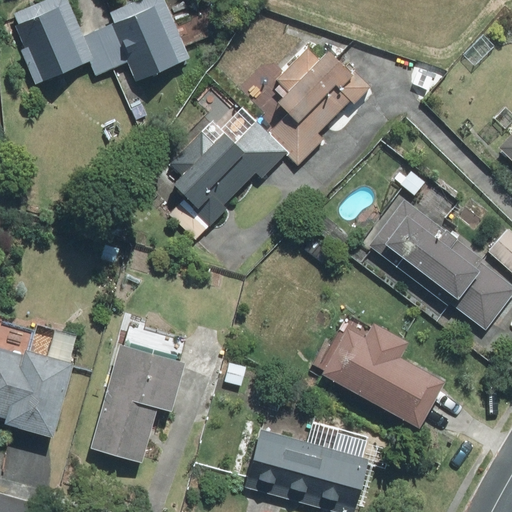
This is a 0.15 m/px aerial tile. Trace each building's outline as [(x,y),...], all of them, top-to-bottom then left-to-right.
[(79,37),(61,0),(54,0),(10,21),(43,90),(93,66),(79,37)] [(98,28),(79,37),(93,66),(98,77),(126,64),(138,89),(191,64),(160,0),(141,0),(95,22),(98,28)] [(280,121),(266,135),(286,155),(298,166),(322,141),(315,134),(344,104),(348,108),(368,87),(352,71),(342,81),(305,47),(267,86),(282,100),(271,112),(280,121)] [(218,130),(210,122),(157,177),(181,200),(164,218),(189,242),(255,172),(263,179),(286,155),(266,135),(239,109),(218,130)] [(511,130),(493,149),(511,168),(511,130)] [(511,285),(399,206),(368,250),(486,334),(511,297),(511,285)] [(511,231),(506,226),(482,255),(511,279),(511,231)] [(401,346),(347,319),(317,377),(417,427),(439,384),(393,360),(401,346)] [(128,354),(113,350),(86,455),(138,469),(152,412),(168,416),(187,342),(134,328),(128,354)] [(0,420),(3,421),(0,433),(52,445),(70,367),(0,351),(0,420)] [(245,368),(225,364),(221,386),(241,390),(245,368)] [(351,511),(366,462),(261,432),(244,491),(317,511),(351,511)]
